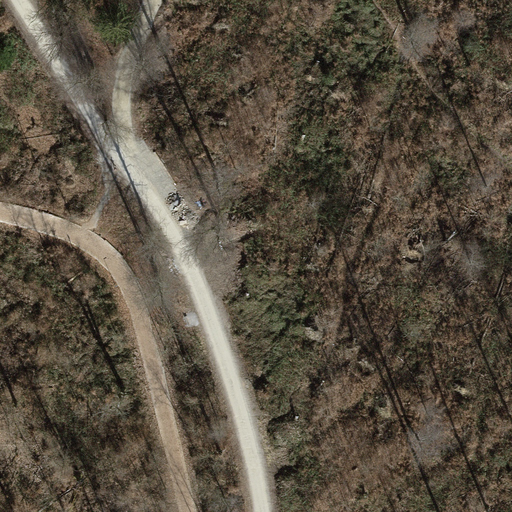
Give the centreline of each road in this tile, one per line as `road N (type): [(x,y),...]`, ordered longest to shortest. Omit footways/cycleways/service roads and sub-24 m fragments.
road 1 (track): [(20,0),(184,241),(227,360),(261,511)]
road 2 (track): [(104,132),(149,0)]
